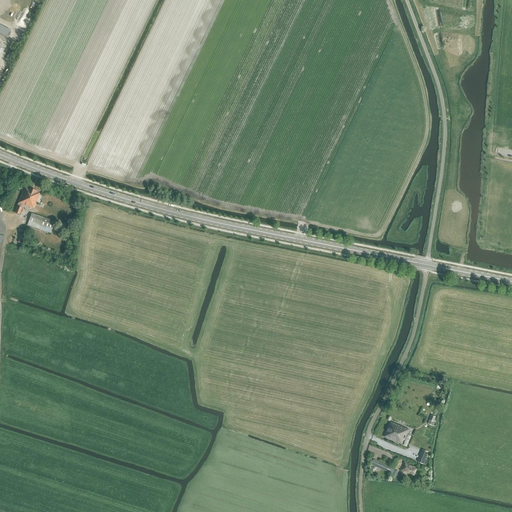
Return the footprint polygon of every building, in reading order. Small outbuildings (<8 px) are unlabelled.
[(0,24),(0,33),(7,37),(10,30),(0,24)] [(37,192),(38,191),(28,187),(27,188),(25,187),(18,203),(29,207),(29,206),(34,208),(40,193),(37,192)] [(14,212),(20,215),(22,208),(17,206),(14,212)] [(28,225),(50,233),(55,221),(31,213),(28,225)] [(384,437),(402,444),(408,432),(409,430),(391,422),(384,437)] [(422,449),(416,462),(423,464),(428,452),(422,449)] [(378,467),(387,471),(389,466),(380,462),(378,467)] [(404,470),(415,475),(418,469),(407,464),(404,470)]
